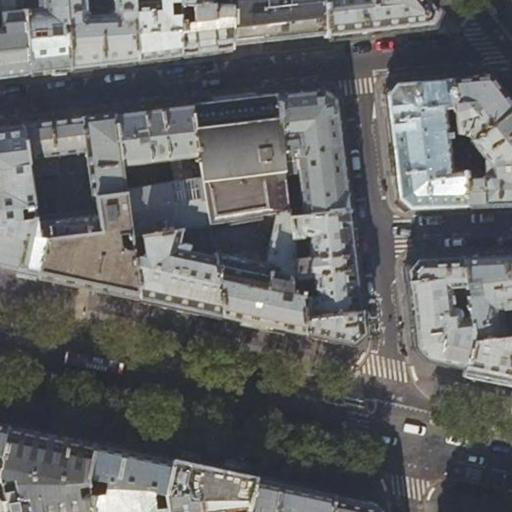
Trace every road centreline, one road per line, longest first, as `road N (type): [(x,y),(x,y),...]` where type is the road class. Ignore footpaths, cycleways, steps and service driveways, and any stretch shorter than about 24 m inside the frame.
road 1 (primary): [(0,356),(399,438)]
road 2 (residential): [(357,62),(0,106)]
road 3 (residential): [(399,438),(376,235)]
road 4 (residential): [(376,235),(357,62)]
road 5 (residential): [(511,27),(440,54),(357,62)]
road 6 (residential): [(511,226),(376,235)]
